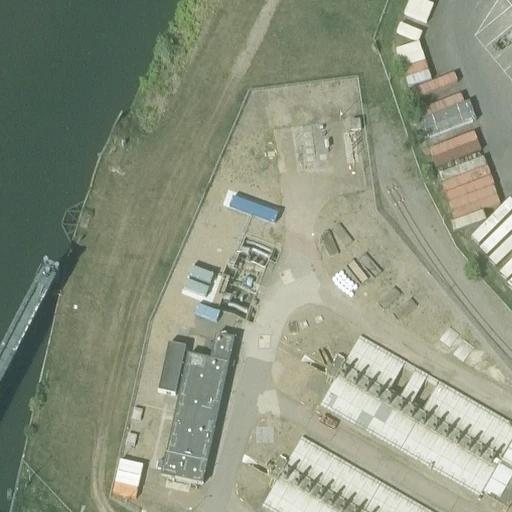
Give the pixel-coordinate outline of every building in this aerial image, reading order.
[(421,43),(436,0),(411,0),(398,35),(421,43)] [(482,155),(461,87),(413,102),(434,170),(482,155)] [(442,173),(453,219),(498,208),(486,162),(442,173)] [(216,338),(215,341),(210,362),(188,357),(162,477),(202,486),(234,342),(216,338)] [(338,372),(320,406),(463,479),(478,476),(463,469),(470,468),(467,449),(456,450),(454,440),(453,440),(434,430),(429,404),(467,397),(421,374),(406,376),(403,382),(409,385),(406,390),(421,397),(425,397),(428,414),(417,408),(411,419),(392,409),(388,389),(382,401),(352,386),(353,386),(352,379),(338,372)] [(334,511),(324,506),(320,511),(434,511),(361,474),(350,496),(352,496),(344,511),(334,511)]
